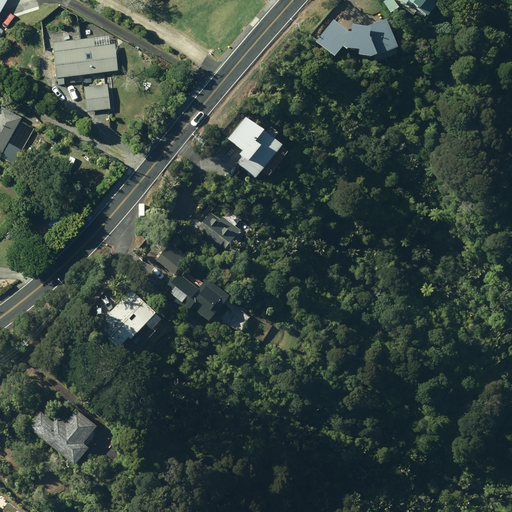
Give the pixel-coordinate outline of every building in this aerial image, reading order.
[(425,23),(440,4),(434,0),(395,0),(405,8),(406,7),(425,23)] [(374,64),(374,62),(395,55),(385,23),(365,30),(366,32),(350,31),(350,34),(349,34),(349,36),(333,23),(315,44),(333,60),(341,50),(343,52),(343,55),(356,57),(355,63),(368,66),(374,64)] [(50,52),(54,78),(115,71),(112,44),(50,52)] [(82,88),(85,112),(108,109),(105,85),(82,88)] [(0,157),(12,165),(32,129),(18,121),(19,118),(0,107),(0,157)] [(292,153),(248,117),(229,142),(242,153),(240,155),(243,158),(236,166),(257,182),(265,172),(272,178),(292,153)] [(210,217),(193,235),(219,259),(239,238),(221,221),(218,224),(210,217)] [(155,264),(172,278),(185,262),(168,248),(155,264)] [(190,310),(208,325),(227,302),(205,283),(197,292),(178,276),(169,287),(168,286),(160,296),(185,316),(190,310)] [(98,326),(122,349),(154,317),(130,293),(98,326)] [(254,318),(235,306),(223,325),(242,337),(254,318)] [(0,413),(0,427),(8,435),(19,425),(3,410),(0,413)] [(26,431),(71,471),(86,454),(81,449),(95,432),(75,415),(63,427),(55,420),(51,425),(40,415),(26,431)]
